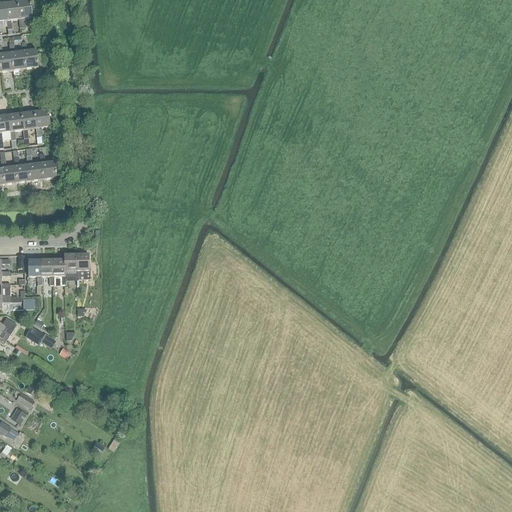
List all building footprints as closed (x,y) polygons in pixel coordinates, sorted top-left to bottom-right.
[(30,2),(17,3),(19,21),(18,21),(19,30),(24,29),(23,20),(32,19),(30,2)] [(17,3),(5,5),(7,22),(6,22),(7,31),(11,30),(10,22),(18,21),(19,21),(17,3)] [(21,44),(22,53),(23,53),(25,70),(38,69),(36,51),(26,53),(25,44),(21,44)] [(8,46),(10,55),(11,55),(13,72),(25,70),(23,53),(22,53),(14,54),(13,45),(8,46)] [(0,69),(1,74),(13,72),(11,55),(10,55),(2,56),(1,47),(0,47),(0,69)] [(48,112),(34,114),(36,130),(35,130),(36,139),(41,138),(40,130),(50,129),(48,112)] [(27,131),(35,130),(36,130),(34,114),(21,115),(23,132),(22,132),(24,141),(24,148),(29,147),(28,140),(27,131)] [(21,115),(8,117),(11,134),(10,134),(11,148),(16,147),(14,133),(22,132),(23,132),(21,115)] [(0,150),(3,150),(1,135),(10,134),(11,134),(8,117),(0,117),(0,150)] [(56,179),(54,163),(45,164),(43,155),(39,156),(40,165),(41,164),(43,181),(56,179)] [(30,183),(43,181),(41,164),(40,165),(32,166),(31,157),(26,157),(27,166),(28,166),(30,183)] [(13,159),(14,168),(15,168),(17,184),(30,183),(28,166),(27,166),(19,167),(18,158),(13,159)] [(15,168),(14,168),(6,169),(5,160),(0,161),(1,170),(2,170),(4,186),(17,184),(15,168)] [(66,278),(66,282),(78,282),(78,281),(78,273),(76,273),(76,256),(64,256),(64,261),(64,278),(66,278)] [(88,256),(76,256),(76,273),(78,273),(78,281),(90,281),(89,271),(88,256)] [(0,274),(1,274),(1,273),(1,265),(9,265),(9,260),(0,260),(0,274)] [(42,287),(42,279),(40,279),(40,261),(28,262),(28,278),(37,278),(37,287),(36,287),(36,295),(40,295),(40,287),(42,287)] [(40,279),(42,279),(42,278),(49,278),(49,287),(54,287),(54,279),(52,279),(52,261),(40,261),(40,279)] [(64,261),(52,261),(52,279),(54,279),(54,287),(54,288),(64,287),(64,286),(66,286),(66,282),(66,278),(64,278),(64,261)] [(9,273),(1,273),(1,274),(0,274),(0,286),(1,286),(1,285),(1,277),(10,277),(9,273)] [(0,286),(0,298),(1,299),(1,297),(10,297),(9,285),(1,285),(1,286),(0,286)] [(0,311),(1,311),(1,304),(21,303),(21,298),(10,298),(10,297),(1,297),(1,299),(0,298),(0,311)] [(31,299),(32,309),(40,308),(39,298),(31,299)] [(87,310),(77,310),(77,317),(83,318),(87,310)] [(0,338),(2,340),(6,334),(10,336),(17,326),(6,319),(1,327),(0,326),(0,338)] [(33,325),(41,329),(44,324),(37,320),(33,325)] [(31,327),(26,335),(39,343),(44,335),(31,327)] [(70,355),(63,350),(59,355),(66,360),(70,355)] [(29,386),(39,392),(44,386),(33,379),(29,386)] [(29,386),(24,392),(35,399),(39,392),(29,386)] [(16,402),(30,411),(35,403),(21,394),(16,402)] [(17,409),(10,419),(20,426),(26,416),(17,409)] [(11,429),(1,422),(0,423),(0,433),(5,437),(11,429)]
